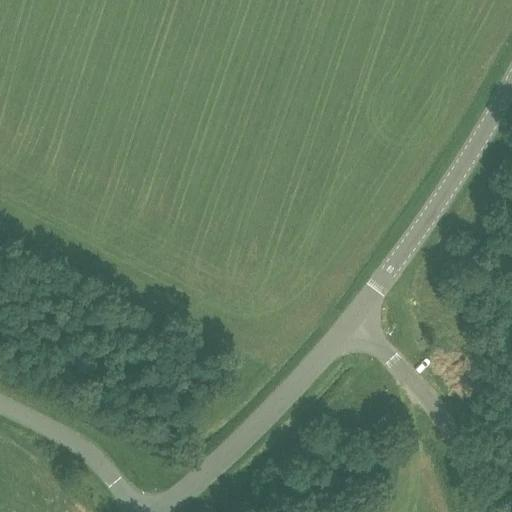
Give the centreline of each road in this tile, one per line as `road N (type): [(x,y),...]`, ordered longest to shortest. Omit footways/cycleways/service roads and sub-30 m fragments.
road 1 (tertiary): [(355,322),(432,223),(511,90)]
road 2 (tertiary): [(155,511),(355,322)]
road 3 (unclassified): [(479,511),(448,430),(355,322)]
road 4 (unclassified): [(143,511),(86,455),(0,410)]
